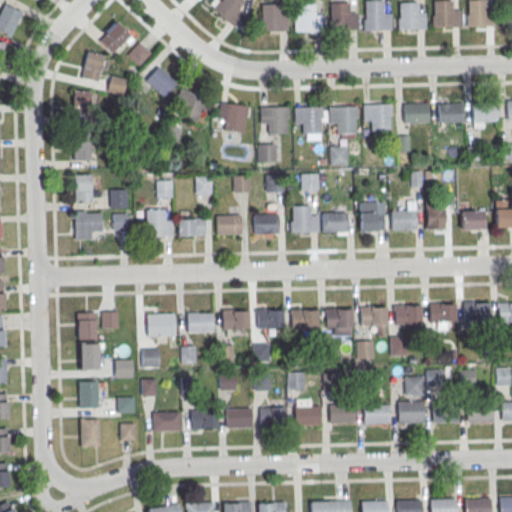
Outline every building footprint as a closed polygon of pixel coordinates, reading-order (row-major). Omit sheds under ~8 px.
[(221,0),(243,0),(245,1),(238,10),(244,15),(234,27),(211,10),(218,1),(220,2),(221,0)] [(433,0),(451,0),(451,12),(459,12),(460,28),(430,29),(430,17),(433,17),(433,0)] [(468,0),(485,0),(486,11),(494,11),(494,27),(465,28),(465,16),(468,16),(468,0)] [(502,0),(511,0),(511,28),(500,29),(499,17),(502,17),(502,0)] [(364,2),(382,2),(382,14),(391,14),(391,30),(362,31),(362,19),(365,19),(364,2)] [(399,2),(416,2),(417,14),(425,13),(425,30),(396,31),(396,19),(399,19),(399,2)] [(330,3),(347,3),(348,15),(356,14),(356,31),(327,32),(327,20),(330,20),(330,3)] [(261,5),(278,4),(278,16),(287,16),(287,33),(258,33),(258,21),(261,21),(261,5)] [(296,5),(313,4),(314,16),(322,16),(322,33),(293,33),(293,21),(296,21),(296,5)] [(0,11),(3,5),(20,13),(9,36),(0,31),(0,11)] [(99,41),(115,24),(128,35),(112,53),(99,41)] [(126,55),(138,43),(150,53),(138,66),(126,55)] [(86,52),(103,56),(96,82),(80,79),(86,52)] [(158,67),(145,81),(163,98),(176,84),(158,67)] [(106,90),(122,94),(126,78),(109,75),(106,90)] [(180,89),(205,97),(197,122),(179,116),(182,107),(175,104),(180,89)] [(71,93),(89,93),(89,119),(72,120),(71,93)] [(220,103),(248,107),(246,118),(244,118),(242,133),(223,131),(224,120),(217,119),(220,103)] [(471,104),(496,103),(496,122),(472,123),(471,104)] [(402,105),(427,104),(427,123),(403,124),(402,105)] [(362,106),(388,105),(389,131),(370,132),(370,122),(363,122),(362,106)] [(437,105),(462,105),(462,123),(438,124),(437,105)] [(294,108),(320,107),(321,134),(302,134),(301,124),(294,124),(294,108)] [(259,108),(285,108),(286,134),(267,135),(267,124),(260,125),(259,108)] [(328,108),(353,108),(354,134),(335,135),(335,124),(328,125),(328,108)] [(174,147),(180,128),(165,124),(160,143),(174,147)] [(72,134),(89,134),(90,160),(72,161),(72,134)] [(500,144),(511,144),(511,162),(501,162),(500,144)] [(257,145),(273,145),(273,162),(257,163),(257,145)] [(329,148),(346,148),(346,165),(330,166),(329,148)] [(300,174),(316,173),(317,191),(301,191),(300,174)] [(264,175),(280,174),(280,192),(264,192),(264,175)] [(73,176),(91,175),(91,202),(73,203),(73,176)] [(232,176),(248,175),(249,193),(233,193),(232,176)] [(194,177),(210,177),(211,194),(194,195),(194,177)] [(170,180),(154,180),(154,197),(170,197),(170,180)] [(125,207),(125,188),(108,188),(108,207),(125,207)] [(357,202),(357,230),(383,230),(383,209),(376,209),(376,202),(357,202)] [(425,229),(443,229),(443,205),(425,205),(425,229)] [(511,226),(511,207),(494,208),(494,226),(511,226)] [(171,236),(171,218),(162,218),(162,209),(145,209),(145,236),(171,236)] [(73,212),(85,211),(85,214),(100,213),(101,233),(90,233),(90,240),(74,241),(73,212)] [(390,212),(415,211),(416,230),(390,231),(390,212)] [(125,212),(112,212),(112,231),(125,231),(125,212)] [(459,213),(485,212),(486,231),(460,232),(459,213)] [(321,214),(347,214),(347,233),(322,233),(321,214)] [(252,216),(278,215),(278,234),(252,235),(252,216)] [(290,216),(316,215),(316,234),(291,235),(290,216)] [(215,217),(240,216),(241,235),(215,236),(215,217)] [(176,235),(205,235),(205,218),(176,218),(176,235)] [(428,304),(454,303),(455,323),(429,323),(428,304)] [(462,304),(488,303),(489,322),(462,323),(462,304)] [(497,304),(511,303),(511,322),(497,323),(497,304)] [(393,307),(419,306),(420,325),(394,326),(393,307)] [(359,308),(386,307),(386,326),(360,327),(359,308)] [(325,310),(351,309),(352,328),(325,329),(325,310)] [(117,310),(99,310),(99,328),(117,328),(117,310)] [(255,311),(282,310),(282,330),(256,331),(255,311)] [(221,312),(247,311),(248,331),(222,331),(221,312)] [(290,312),(316,311),(317,330),(291,331),(290,312)] [(186,314),(212,313),(213,333),(186,334),(186,314)] [(76,314),(94,314),(95,341),(76,341),(76,314)] [(147,315),(173,314),(174,333),(147,334),(147,315)] [(405,355),(405,336),(389,336),(389,355),(405,355)] [(372,339),(354,339),(354,357),(372,357),(372,339)] [(252,342),(252,360),(268,360),(268,342),(252,342)] [(78,346),(97,345),(97,372),(79,373),(78,346)] [(231,360),(231,345),(219,345),(219,360),(231,360)] [(139,366),(158,366),(158,348),(139,348),(139,366)] [(113,377),(131,377),(131,359),(113,359),(113,377)] [(494,385),(508,385),(508,368),(494,368),(494,385)] [(286,390),(301,390),(301,371),(286,371),(286,390)] [(252,373),(252,389),(268,389),(268,373),(252,373)] [(403,393),(420,393),(420,377),(403,377),(403,393)] [(139,378),(139,395),(154,395),(154,378),(139,378)] [(77,380),(95,380),(96,406),(78,407),(77,380)] [(133,395),(115,395),(115,413),(133,413),(133,395)] [(499,403),(511,402),(511,421),(500,422),(499,403)] [(430,405),(457,404),(457,423),(431,424),(430,405)] [(465,405),(491,404),(492,423),(465,424),(465,405)] [(328,406),(354,405),(355,424),(329,425),(328,406)] [(396,406),(423,405),(423,424),(397,425),(396,406)] [(361,407),(388,406),(389,425),(362,426),(361,407)] [(293,408),(320,407),(320,426),(294,427),(293,408)] [(258,409),(285,408),(285,427),(259,428),(258,409)] [(224,410),(251,409),(251,428),(225,429),(224,410)] [(190,411),(216,410),(217,429),(190,430),(190,411)] [(151,413),(178,412),(179,431),(152,432),(151,413)] [(79,418),(97,418),(98,445),(79,445),(79,418)] [(134,440),(134,422),(118,422),(118,440),(134,440)] [(0,427),(7,427),(8,453),(0,453),(0,427)] [(498,511),(498,497),(511,496),(511,511),(498,511)] [(463,511),(463,498),(490,497),(490,511),(463,511)] [(429,511),(429,498),(455,498),(455,511),(429,511)] [(309,511),(309,500),(349,499),(349,511),(309,511)] [(360,511),(360,500),(386,499),(386,511),(360,511)] [(395,511),(395,499),(420,499),(420,511),(395,511)] [(0,511),(12,511),(8,501),(0,504),(0,511)] [(185,511),(185,502),(211,501),(211,511),(185,511)] [(222,511),(222,502),(249,501),(249,511),(222,511)] [(257,511),(257,502),(283,501),(283,511),(257,511)] [(178,511),(178,503),(145,507),(145,511),(178,511)]
